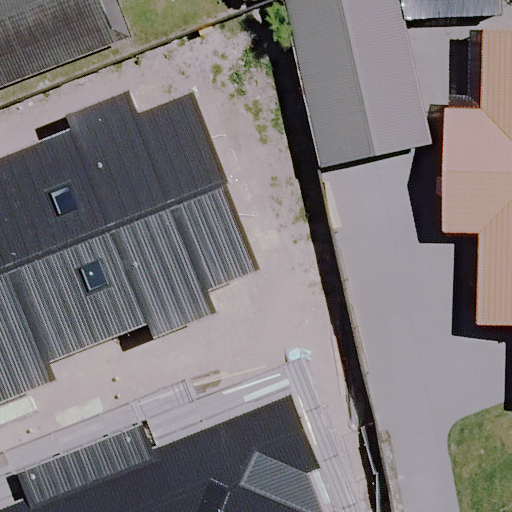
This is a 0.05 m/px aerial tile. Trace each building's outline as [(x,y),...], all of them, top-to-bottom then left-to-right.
[(0,0),(0,95),(127,46),(108,0),(0,0)] [(452,143),(415,0),(336,0),(288,12),(329,174),(452,143)] [(511,29),(492,30),(493,127),(456,128),(457,238),(484,238),(485,330),(511,329),(511,29)] [(312,191),(285,41),(167,62),(194,212),(312,191)] [(0,471),(47,470),(47,482),(191,478),(190,466),(266,463),(260,285),(0,293),(0,471)]
